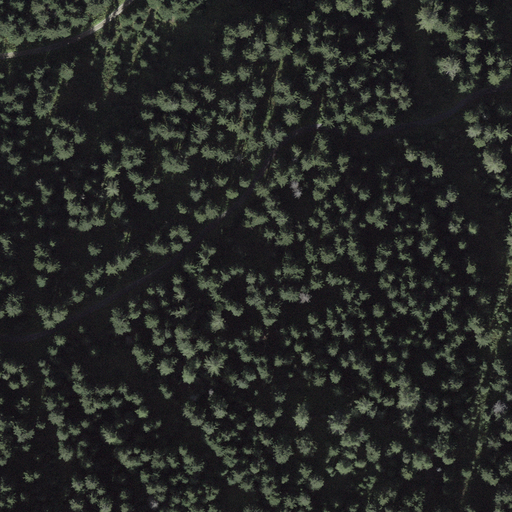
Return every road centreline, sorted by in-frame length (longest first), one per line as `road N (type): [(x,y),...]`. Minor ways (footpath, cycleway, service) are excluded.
road 1 (track): [(0,336),(41,334),(166,266),(242,200),(280,143),(304,129),(383,132),(431,121),(511,85)]
road 2 (track): [(130,0),(69,41),(0,55)]
